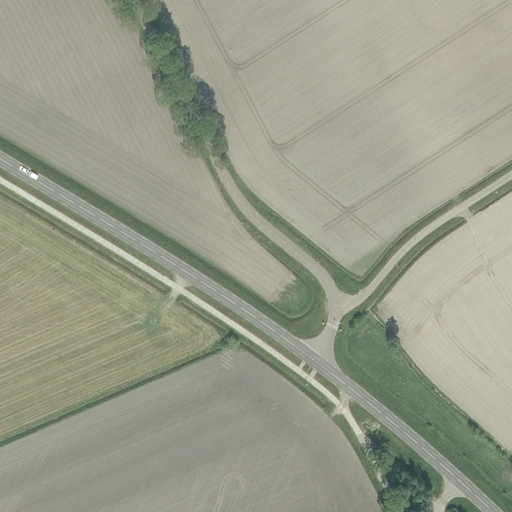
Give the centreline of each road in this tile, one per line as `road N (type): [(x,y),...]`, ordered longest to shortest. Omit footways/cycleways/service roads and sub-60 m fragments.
road 1 (primary): [(313,360),(0,158)]
road 2 (unclassified): [(132,0),(234,193),(319,273),(334,305)]
road 3 (primary): [(492,511),(313,360)]
road 4 (unclassified): [(334,305),(360,298),(434,224),(511,174)]
